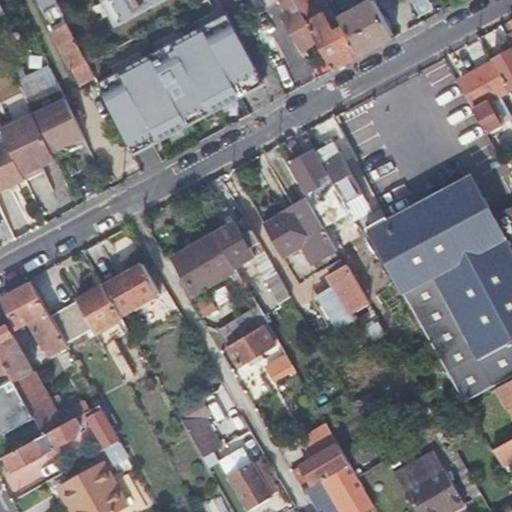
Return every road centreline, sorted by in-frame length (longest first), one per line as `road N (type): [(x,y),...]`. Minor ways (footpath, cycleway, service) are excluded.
road 1 (residential): [(130,202),(508,0)]
road 2 (unclassified): [(307,511),(130,202)]
road 3 (unknown): [(390,176),(431,160),(443,145),(411,52)]
road 4 (residential): [(0,273),(130,202)]
